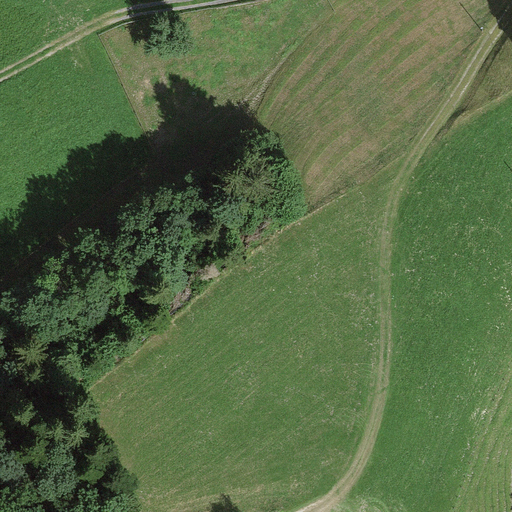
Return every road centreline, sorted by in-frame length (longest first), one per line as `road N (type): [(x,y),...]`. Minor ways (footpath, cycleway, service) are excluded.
road 1 (track): [(319,511),(360,476),(382,417),(399,193),(511,15)]
road 2 (track): [(0,76),(137,15),(219,0)]
